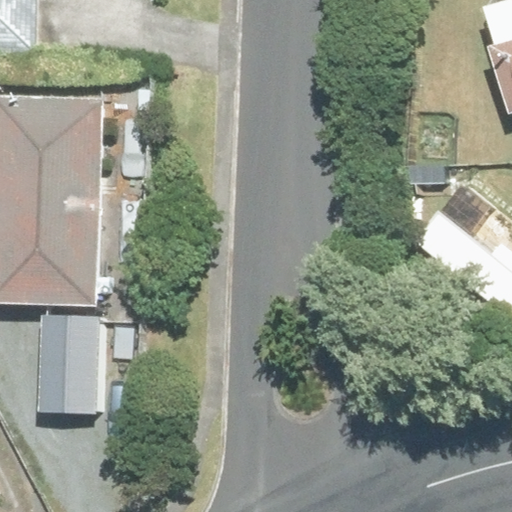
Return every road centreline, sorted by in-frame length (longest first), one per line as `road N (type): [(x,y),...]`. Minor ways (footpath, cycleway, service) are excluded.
road 1 (residential): [(297,0),(289,330),(310,511)]
road 2 (tertiary): [(380,511),(457,477),(511,469)]
